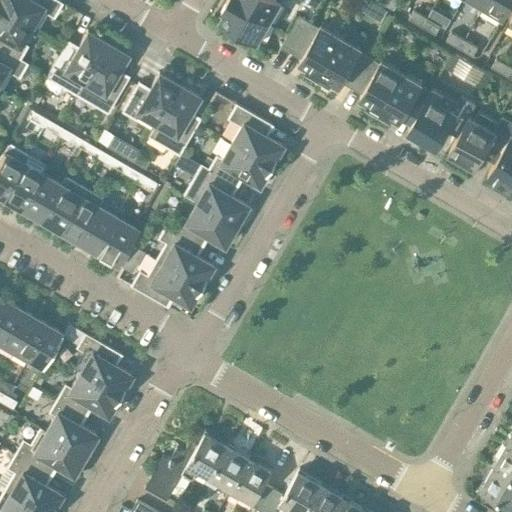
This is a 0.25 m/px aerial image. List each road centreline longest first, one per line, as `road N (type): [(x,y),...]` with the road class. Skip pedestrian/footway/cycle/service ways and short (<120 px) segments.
road 1 (residential): [(425,491),(220,376),(189,348)]
road 2 (residential): [(189,348),(326,124)]
road 3 (residential): [(0,227),(161,322),(189,348)]
road 4 (residential): [(511,232),(326,124)]
road 5 (residential): [(189,348),(86,511)]
road 6 (residential): [(326,124),(173,35)]
road 7 (residential): [(511,344),(425,491)]
